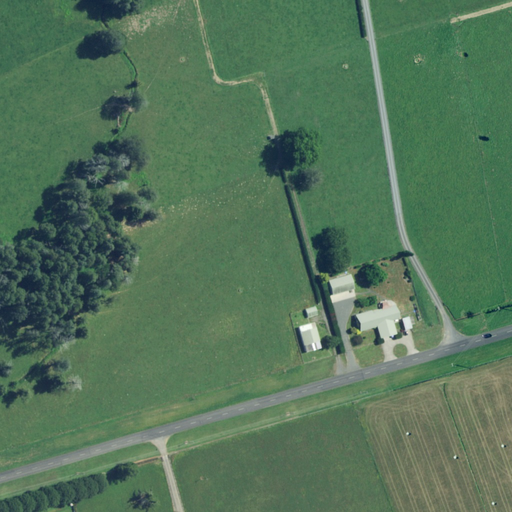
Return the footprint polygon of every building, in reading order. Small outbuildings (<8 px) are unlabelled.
[(353,289),(349,275),(327,281),(331,296),(353,289)] [(318,315),(315,306),(305,310),(307,318),(318,315)] [(398,319),(395,306),(355,315),(359,332),(377,327),(379,338),(396,334),(392,321),(398,319)] [(411,328),(408,318),(401,319),(404,330),(411,328)] [(321,349),(314,323),(298,328),(305,353),(321,349)]
